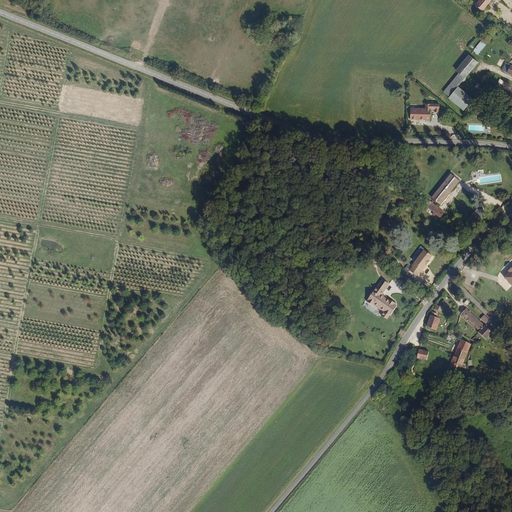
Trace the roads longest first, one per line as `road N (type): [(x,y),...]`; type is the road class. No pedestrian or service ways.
road 1 (unclassified): [(365,136),(269,120),(0,12)]
road 2 (residential): [(511,208),(463,256),(380,377)]
road 3 (tertiary): [(271,511),(380,377)]
road 4 (residential): [(511,148),(365,136)]
